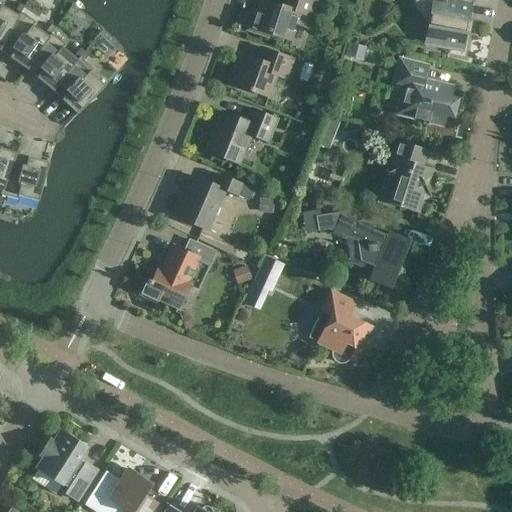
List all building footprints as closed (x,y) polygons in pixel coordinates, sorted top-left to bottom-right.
[(0,0),(0,48),(21,12),(24,7),(19,4),(14,13),(2,6),(4,2),(0,0)] [(254,14),(249,30),(268,36),(269,33),(289,40),(294,24),(304,27),(308,16),(309,17),(314,1),(310,0),(286,0),(285,4),(281,6),(262,0),(258,16),(254,14)] [(424,44),(450,49),(464,52),(473,2),(464,1),(464,0),(416,0),(415,6),(428,24),(424,44)] [(0,51),(27,70),(52,34),(51,33),(55,28),(51,25),(45,33),(33,26),(35,22),(21,12),(0,48),(0,51)] [(52,34),(27,70),(52,91),(81,57),(80,57),(85,52),(84,51),(81,48),(73,58),(63,48),(65,45),(52,34)] [(364,61),(367,48),(349,43),(346,56),(364,61)] [(257,60),(244,55),(233,84),(268,97),(276,76),(286,79),(293,59),(261,48),(257,60)] [(87,49),(84,51),(85,52),(80,57),(81,57),(52,91),(77,115),(105,86),(90,72),(93,69),(84,61),(91,52),(87,49)] [(453,102),(453,100),(449,99),(451,92),(449,88),(438,86),(438,84),(424,81),(428,67),(400,60),(393,86),(403,88),(399,103),(400,103),(398,113),(414,116),(413,118),(429,122),(429,120),(440,123),(443,121),(445,114),(449,115),(451,112),(452,109),(452,108),(453,105),(453,102)] [(313,66),(305,63),(299,79),(307,83),(313,66)] [(472,113),(476,89),(458,85),(454,109),(472,113)] [(246,122),(223,112),(207,151),(238,164),(250,135),(267,142),(277,119),(252,109),(246,122)] [(422,201),(426,199),(430,197),(430,198),(431,198),(423,181),(429,178),(432,169),(422,166),(427,150),(399,141),(388,173),(386,169),(385,170),(392,184),(385,203),(419,214),(419,213),(418,212),(422,201)] [(0,147),(0,195),(1,195),(17,154),(0,147)] [(49,163),(17,154),(1,195),(0,195),(0,205),(2,206),(6,196),(17,200),(19,196),(38,201),(49,163)] [(215,186),(196,177),(178,217),(208,230),(225,190),(248,201),(253,189),(220,175),(215,186)] [(259,212),(273,213),(274,199),(259,198),(259,212)] [(360,261),(375,267),(370,280),(390,288),(409,240),(389,232),(388,236),(373,230),(371,225),(362,221),(358,222),(345,212),(316,217),(318,231),(328,230),(347,237),(350,262),(360,261)] [(210,232),(207,241),(226,248),(230,239),(210,232)] [(178,308),(189,286),(197,290),(208,267),(215,252),(190,240),(185,251),(173,246),(162,270),(158,268),(152,281),(149,280),(143,293),(157,300),(157,299),(178,308)] [(266,257),(253,284),(270,292),(283,265),(266,257)] [(237,284),(251,280),(246,266),(232,271),(237,284)] [(350,358),(355,361),(371,327),(348,316),(354,303),(331,292),(322,310),(331,315),(318,342),(333,350),(332,352),(332,357),(335,361),(339,364),(344,363),(349,360),(350,358)] [(77,501),(97,470),(78,459),(86,447),(61,431),(53,443),(49,440),(40,454),(44,457),(37,468),(68,488),(65,493),(77,501)] [(150,511),(157,502),(145,495),(152,485),(128,469),(109,500),(127,511),(126,511),(150,511)]
